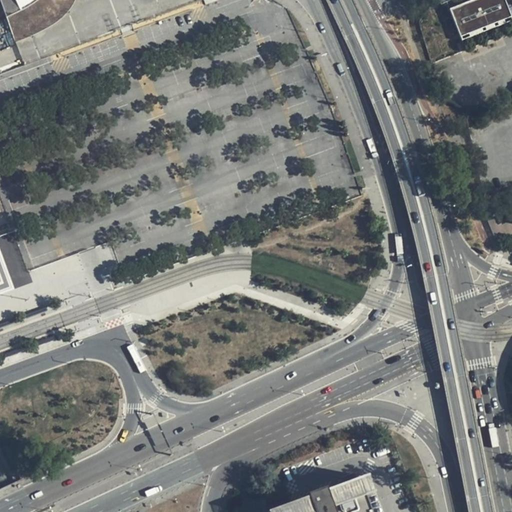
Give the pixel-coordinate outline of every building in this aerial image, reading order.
[(0,0),(0,1),(6,18),(30,5),(36,0),(0,0)] [(499,0),(469,0),(448,8),(460,40),(508,22),(499,0)] [(511,219),(499,225),(500,228),(494,230),(498,238),(504,236),(504,237),(511,233),(511,219)] [(280,511),(371,511),(358,474),(323,488),(325,492),(329,504),(317,509),(313,496),(311,492),(278,505),(280,511)] [(329,504),(325,492),(313,496),(317,509),(329,504)]
